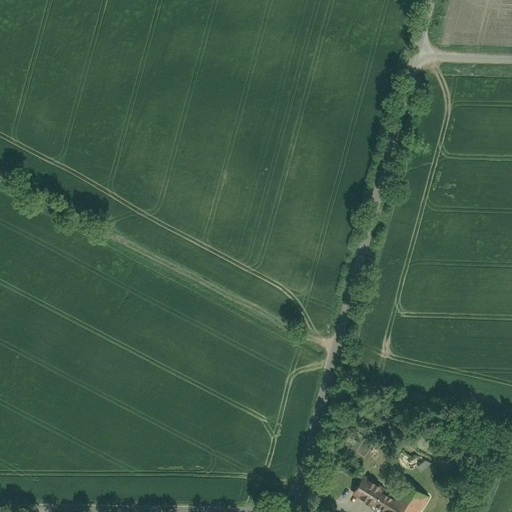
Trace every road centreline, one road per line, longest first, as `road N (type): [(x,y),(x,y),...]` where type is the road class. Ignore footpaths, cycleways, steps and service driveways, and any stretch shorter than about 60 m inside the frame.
road 1 (unclassified): [(418,55),(286,511)]
road 2 (residential): [(0,505),(237,511)]
